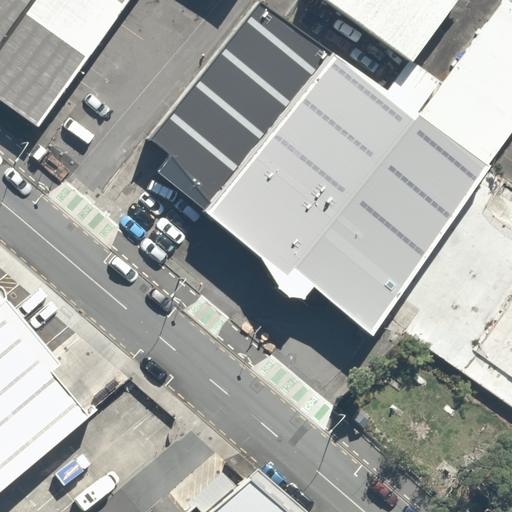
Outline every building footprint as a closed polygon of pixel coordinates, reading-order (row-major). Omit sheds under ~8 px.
[(0,0),(0,105),(33,129),(124,0),(0,0)] [(315,0),(404,64),(407,61),(450,0),(315,0)] [(511,0),(501,0),(415,117),(483,167),(511,127),(511,0)] [(198,210),(328,54),(253,2),(142,140),(164,158),(152,172),(198,210)] [(378,318),(483,167),(415,117),(412,115),(382,94),(328,54),(198,210),(196,212),(253,259),(272,291),(280,298),(294,299),(304,308),(317,309),(324,302),(365,337),(378,318)] [(382,94),(412,115),(436,83),(407,61),(404,64),(382,94)] [(401,335),(455,372),(486,328),(511,346),(511,188),(483,167),(378,318),(401,335)] [(0,301),(0,489),(85,418),(46,373),(56,365),(1,301),(0,301)] [(511,346),(486,328),(455,372),(511,411),(511,346)] [(301,511),(252,469),(229,490),(215,474),(181,504),(184,507),(179,511),(301,511)]
